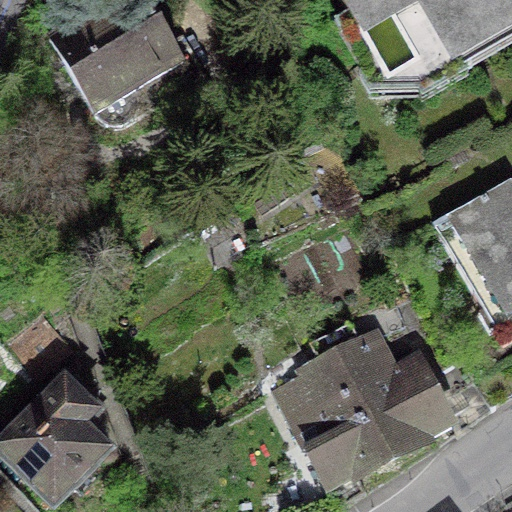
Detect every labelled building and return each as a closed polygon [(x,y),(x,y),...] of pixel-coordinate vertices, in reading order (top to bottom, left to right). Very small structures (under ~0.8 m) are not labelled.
[(134,93),(180,66),(143,3),(149,0),(148,0),(114,0),(48,40),(93,117),(99,123),(106,128),(114,128),(123,127),(129,124),(135,117),(137,109),(136,100),(134,93)] [(511,0),(336,0),(390,94),(511,25),(511,0)] [(511,178),(431,225),(479,309),(456,323),(488,377),(511,363),(511,178)] [(37,314),(3,343),(32,376),(66,347),(37,314)] [(389,374),(373,341),(274,390),(325,491),(424,443),(423,442),(450,428),(416,360),(389,374)] [(98,414),(63,379),(0,441),(0,456),(52,509),(108,454),(83,429),(98,414)]
